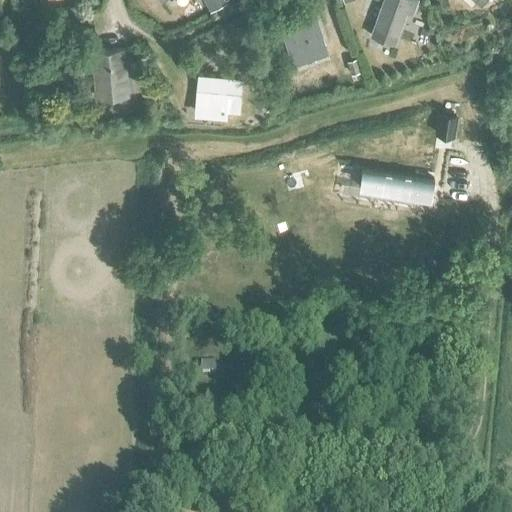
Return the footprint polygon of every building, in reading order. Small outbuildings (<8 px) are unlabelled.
[(224,0),(207,0),(205,2),(210,11),(226,3),(224,0)] [(415,0),(381,0),(370,34),(393,42),(404,11),(411,14),(416,0),(415,0)] [(326,49),(315,16),(277,29),(280,38),(284,36),(291,60),(326,49)] [(258,30),(247,32),(249,46),(261,44),(258,30)] [(89,52),(94,98),(126,96),(122,49),(89,52)] [(355,57),(346,60),(351,73),(359,70),(355,57)] [(196,106),(195,114),(223,116),(223,108),(237,109),(240,77),(198,74),(196,106)] [(145,100),(142,106),(143,114),(155,113),(154,99),(145,100)] [(456,115),(439,112),(436,133),(453,135),(456,115)] [(361,166),(358,186),(430,197),(433,178),(432,178),(432,180),(362,169),(362,167),(361,166)]
